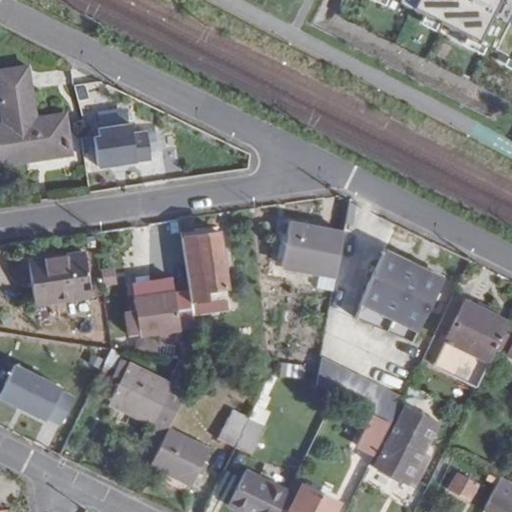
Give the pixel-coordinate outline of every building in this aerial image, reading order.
[(0,85),(3,111),(32,107),(33,107),(29,87),(32,87),(28,61),(0,63),(0,85)] [(3,111),(4,117),(0,117),(0,156),(70,146),(64,108),(34,112),(33,107),(32,107),(3,111)] [(98,160),(151,151),(146,124),(132,126),(130,116),(98,122),(99,129),(93,130),(98,160)] [(319,282),(322,282),(333,222),(292,215),(284,258),(322,266),(319,282)] [(335,284),(345,225),(333,222),(322,282),(335,284)] [(228,294),(218,232),(182,237),(192,299),(228,294)] [(437,274),(439,271),(384,244),(346,322),(404,351),(441,277),(437,274)] [(92,289),(85,248),(31,255),(36,296),(92,289)] [(179,312),(171,260),(130,266),(135,296),(122,298),(125,319),(179,312)] [(106,285),(120,282),(116,265),(102,268),(106,285)] [(437,359),(479,380),(511,316),(469,295),(437,359)] [(201,356),(181,353),(169,377),(186,386),(201,356)] [(163,433),(169,421),(186,386),(169,377),(125,354),(112,376),(118,379),(109,395),(156,417),(151,426),(163,433)] [(325,354),(316,375),(335,383),(343,363),(325,354)] [(13,357),(0,384),(0,389),(45,413),(61,381),(13,357)] [(411,379),(404,393),(414,398),(421,384),(411,379)] [(440,416),(405,398),(390,427),(387,426),(376,449),(372,456),(409,475),(413,468),(420,472),(433,448),(425,444),(440,416)] [(237,404),(223,432),(238,439),(253,411),(237,404)] [(357,439),(376,449),(392,416),(373,407),(357,439)] [(254,446),(268,418),(253,411),(238,439),(254,446)] [(191,479),(210,442),(169,421),(163,433),(150,459),(191,479)] [(228,496),(259,511),(275,511),(289,485),(244,462),(228,496)] [(471,493),(479,477),(459,468),(451,484),(471,493)] [(286,511),(327,511),(336,495),(305,479),(293,505),(290,504),(286,511)] [(511,511),(511,496),(495,488),(484,507),(495,511),(511,511)]
